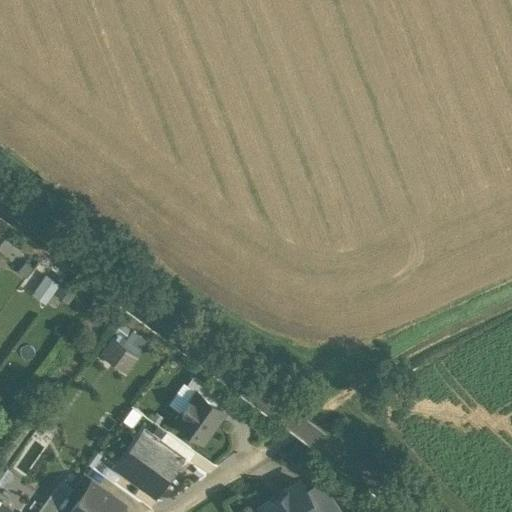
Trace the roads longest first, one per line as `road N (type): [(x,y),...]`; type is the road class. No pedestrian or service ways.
road 1 (track): [(0,150),(340,402),(466,511)]
road 2 (track): [(340,402),(387,367),(511,307)]
